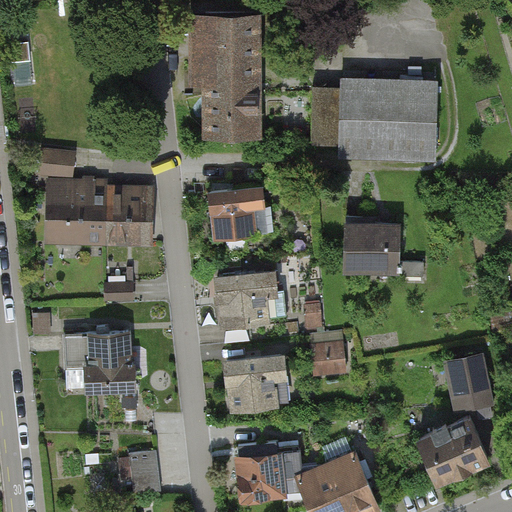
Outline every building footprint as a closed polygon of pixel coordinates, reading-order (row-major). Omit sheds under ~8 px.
[(190,17),(190,88),(201,88),(261,88),(260,16),(190,17)] [(29,41),(12,43),(14,60),(31,59),(29,41)] [(31,59),(14,60),(16,85),(33,84),(31,59)] [(437,161),(438,82),(341,81),(341,88),(311,88),(311,149),(340,149),(340,161),(437,161)] [(261,88),(201,88),(201,139),(261,138),(261,88)] [(48,177),(46,241),(104,243),(106,179),(73,178),(74,150),(36,149),(35,177),(48,177)] [(106,179),(104,243),(152,245),(154,180),(106,179)] [(266,186),(207,192),(212,240),(270,235),(266,186)] [(401,221),(343,222),(344,274),(402,273),(401,221)] [(281,267),(213,275),(219,330),(287,322),(281,267)] [(133,280),(106,282),(106,300),(134,298),(133,280)] [(323,302),(303,304),(310,377),(350,373),(346,330),(326,332),(323,302)] [(133,330),(64,333),(67,391),(136,388),(133,330)] [(481,352),(451,358),(461,405),(478,402),(480,414),(493,411),(481,352)] [(285,353),(224,360),(230,415),(291,408),(285,353)] [(471,415),(420,436),(439,481),(490,459),(471,415)] [(284,440),(237,445),(243,496),(285,492),(287,511),(312,508),(298,475),(304,473),(302,446),(285,448),(284,440)] [(157,449),(131,452),(135,492),(162,489),(157,449)] [(380,505),(357,451),(304,473),(298,475),(312,508),(313,511),(362,511),(369,509),(380,505)]
